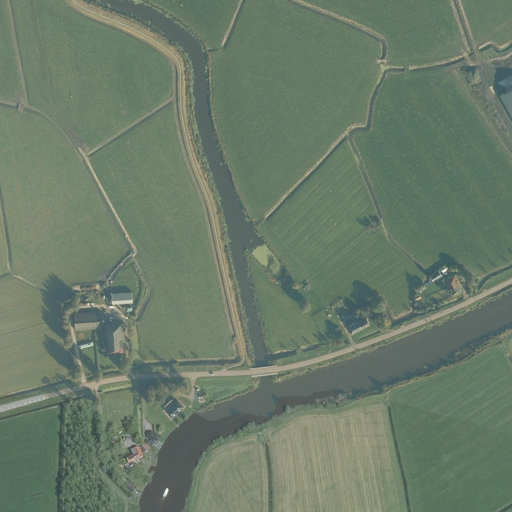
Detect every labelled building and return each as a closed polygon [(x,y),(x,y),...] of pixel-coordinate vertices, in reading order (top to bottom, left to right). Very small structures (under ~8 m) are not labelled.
[(511,88),(500,95),(511,115),(511,88)] [(433,281),(442,276),(439,271),(430,276),(433,281)] [(460,283),(456,274),(443,279),(445,283),(447,289),(450,288),(452,294),(461,290),(458,284),(460,283)] [(132,291),(112,293),(112,303),(132,302),(132,291)] [(333,303),(338,313),(348,308),(343,298),(333,303)] [(102,323),(101,311),(74,313),(75,330),(102,328),(104,328),(106,348),(107,348),(107,353),(125,352),(123,322),(118,322),(118,318),(113,319),(113,322),(104,322),(104,323),(102,323)] [(354,311),(351,313),(353,317),(348,319),(346,316),(343,318),(352,334),(363,329),(362,328),(370,324),(366,317),(359,321),(356,315),(354,311)] [(171,403),(173,400),(170,396),(162,403),(166,407),(171,403)] [(172,405),(171,403),(166,407),(173,415),(175,413),(176,414),(183,407),(177,400),(172,405)] [(148,444),(151,447),(154,444),(155,444),(159,439),(150,432),(146,437),(150,441),(148,444)] [(146,442),(142,446),(147,451),(151,448),(146,442)] [(142,447),(139,449),(139,448),(131,452),(132,455),(125,458),(128,464),(127,464),(129,468),(133,465),(133,462),(136,460),(135,459),(138,458),(139,459),(143,456),(142,454),(147,451),(142,447)] [(137,489),(129,483),(126,487),(133,493),(137,489)]
